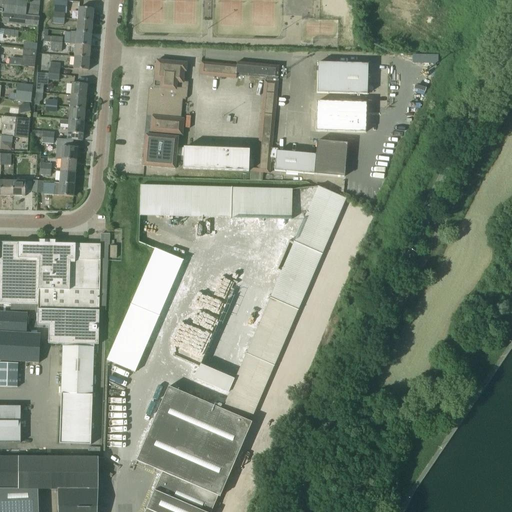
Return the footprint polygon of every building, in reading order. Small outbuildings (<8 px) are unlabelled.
[(26,9),(27,3),(27,2),(9,0),(0,0),(0,12),(2,13),(26,15),(26,14),(26,9)] [(78,20),(93,22),(94,9),(79,8),(78,20)] [(38,16),(26,14),(26,15),(2,13),(4,13),(3,23),(32,26),(37,27),(38,27),(39,17),(38,17),(38,16)] [(77,32),(92,34),(93,22),(78,20),(77,32)] [(70,44),(76,45),(76,44),(91,46),(92,34),(77,32),(71,32),(70,44)] [(62,43),(51,42),(50,51),(62,52),(62,43)] [(75,57),(90,58),(91,46),(76,44),(76,45),(75,54),(75,57)] [(23,49),(22,56),(21,67),(34,68),(35,57),(36,50),(23,49)] [(75,57),(73,69),(88,71),(90,58),(75,57)] [(147,117),(152,117),(151,132),(146,132),(143,166),(175,169),(178,135),(182,136),(184,119),(180,119),(182,100),(185,100),(187,84),(183,83),(184,72),(186,72),(187,63),(157,60),(155,77),(159,78),(159,81),(155,85),(155,89),(150,88),(147,117)] [(236,65),(201,62),(200,76),(236,79),(237,76),(236,65)] [(237,76),(266,78),(278,80),(279,66),(237,62),(236,65),(237,76)] [(48,74),(59,75),(60,64),(49,63),(48,74)] [(318,63),(317,93),(367,95),(368,65),(318,63)] [(37,73),(36,92),(43,93),(44,85),(48,85),(48,80),(59,81),(59,76),(59,75),(48,74),(37,73)] [(278,80),(266,78),(265,81),(263,95),(276,96),(278,80)] [(71,95),(86,97),(87,85),(72,83),(71,95)] [(17,84),(16,94),(15,101),(31,103),(33,86),(17,84)] [(70,107),(85,109),(86,97),(71,95),(70,107)] [(276,96),(263,95),(262,111),(275,112),(276,96)] [(316,131),(365,133),(366,103),(317,102),(316,131)] [(29,104),(21,105),(22,113),(30,112),(29,104)] [(70,107),(69,120),(84,121),(85,109),(70,107)] [(275,112),(262,111),(257,159),(258,159),(270,161),(271,158),(275,112)] [(1,136),(13,137),(27,139),(28,139),(30,120),(1,117),(0,124),(3,124),(1,136)] [(84,121),(69,120),(60,120),(60,125),(69,126),(68,133),(83,134),(84,121)] [(67,140),(82,141),(83,134),(68,133),(67,140)] [(13,137),(1,136),(0,147),(12,148),(13,137)] [(272,148),(271,158),(276,159),(275,171),(314,174),(344,177),(347,144),(317,141),(316,155),(278,152),(278,149),(272,148)] [(62,159),(77,160),(78,148),(63,146),(62,159)] [(249,151),(184,148),(183,170),(249,172),(249,151)] [(61,171),(76,172),(77,160),(62,159),(61,171)] [(251,171),(250,181),(253,181),(262,181),(263,174),(269,174),(270,161),(258,159),(257,169),(257,172),(256,172),(251,171)] [(40,169),(51,170),(52,163),(43,162),(43,160),(41,160),(40,169)] [(60,183),(75,185),(76,172),(61,171),(60,183)] [(12,197),(13,182),(1,181),(0,196),(12,197)] [(25,182),(13,182),(12,197),(25,197),(25,182)] [(73,197),(75,185),(60,183),(54,183),(53,195),(73,197)] [(140,186),(139,216),(291,220),(292,190),(140,186)] [(318,187),(222,410),(168,387),(136,461),(162,472),(145,511),(211,511),(218,496),(220,497),(252,423),(250,422),(345,199),(318,187)] [(0,304),(38,305),(38,325),(49,326),(48,344),(63,344),(63,346),(94,347),(94,345),(99,345),(101,245),(55,244),(55,241),(39,240),(39,241),(39,243),(0,243),(0,304)] [(183,261),(155,249),(107,360),(135,372),(183,261)] [(0,361),(3,362),(39,363),(40,335),(26,334),(27,314),(0,312),(0,361)] [(183,324),(208,333),(212,321),(188,312),(183,324)] [(61,394),(93,395),(94,347),(63,346),(61,394)] [(18,364),(0,363),(0,387),(17,388),(18,364)] [(0,443),(20,443),(20,407),(0,407),(0,443)] [(96,511),(98,458),(0,457),(0,511),(19,511),(18,489),(58,490),(58,511),(96,511)]
